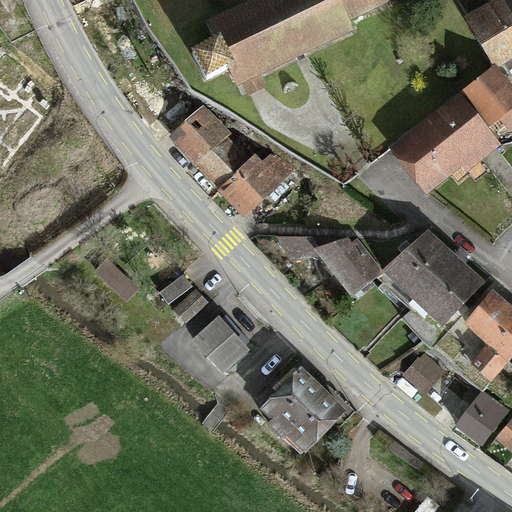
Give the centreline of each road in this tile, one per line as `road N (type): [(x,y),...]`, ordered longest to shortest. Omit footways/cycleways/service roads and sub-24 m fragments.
road 1 (tertiary): [(511,499),(319,343),(160,172),(104,103),(50,0)]
road 2 (track): [(0,287),(160,172)]
road 3 (residential): [(511,270),(383,168)]
